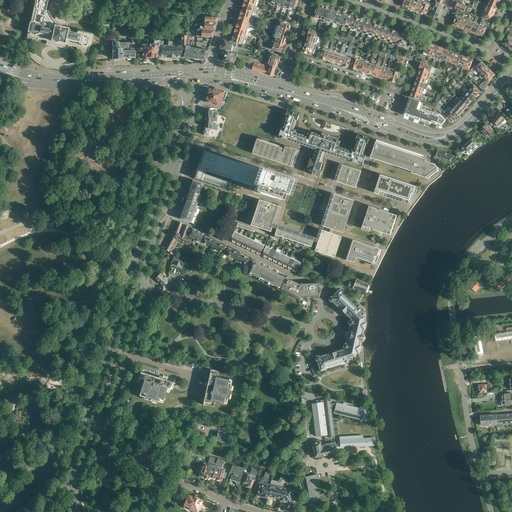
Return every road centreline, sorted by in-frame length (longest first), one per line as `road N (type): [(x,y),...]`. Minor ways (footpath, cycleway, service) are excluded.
road 1 (unclassified): [(481,475),(450,297),(476,248),(511,221)]
road 2 (unclassified): [(132,278),(72,461),(74,511)]
road 3 (unclassified): [(322,314),(316,280),(297,279),(174,217)]
road 4 (primary): [(389,126),(207,73)]
road 5 (unclassified): [(310,325),(157,288)]
road 6 (unclassified): [(93,425),(139,281)]
road 7 (primary): [(389,126),(446,137),(511,77)]
road 8 (primary): [(28,78),(156,77)]
road 9 (unclassified): [(168,163),(132,278)]
